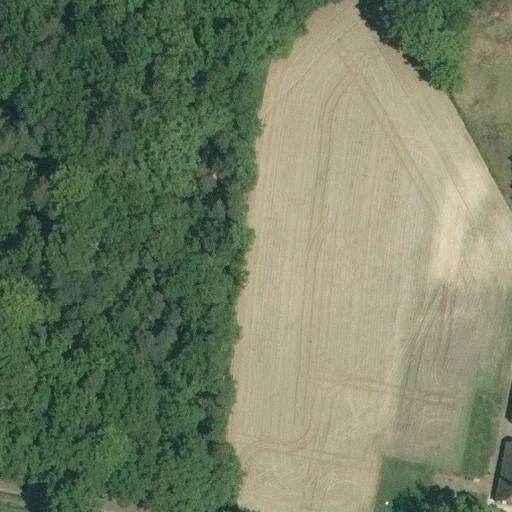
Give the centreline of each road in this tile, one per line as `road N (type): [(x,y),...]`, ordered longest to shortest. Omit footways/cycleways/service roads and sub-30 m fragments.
road 1 (unclassified): [(171,0),(81,237),(0,395)]
road 2 (tertiary): [(0,481),(144,511)]
